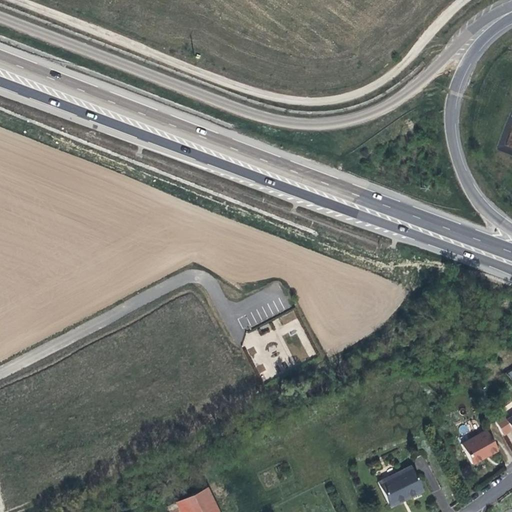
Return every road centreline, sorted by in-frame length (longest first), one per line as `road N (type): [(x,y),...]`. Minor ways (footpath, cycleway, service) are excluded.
road 1 (tertiary): [(511,11),(474,27),(373,112),(311,123),(241,110),(0,17)]
road 2 (primary): [(511,252),(0,58)]
road 3 (primary): [(0,80),(511,269)]
road 4 (track): [(14,0),(218,81),(306,102),(360,93),(384,79),(463,0)]
road 5 (unclassified): [(0,369),(185,277),(201,277),(236,333)]
road 6 (primary): [(511,228),(470,189),(450,128),(465,63),(511,13)]
